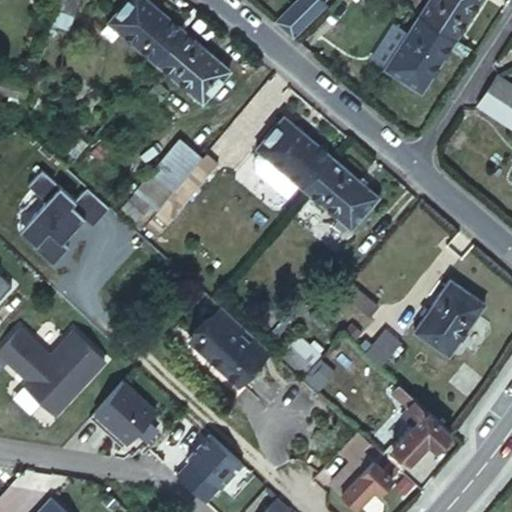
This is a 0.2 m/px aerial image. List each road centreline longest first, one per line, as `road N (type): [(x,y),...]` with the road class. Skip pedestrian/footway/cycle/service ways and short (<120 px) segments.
road 1 (residential): [(204,0),(412,164)]
road 2 (residential): [(201,511),(154,470),(0,446)]
road 3 (residential): [(511,4),(412,164)]
road 4 (residential): [(412,164),(511,251)]
